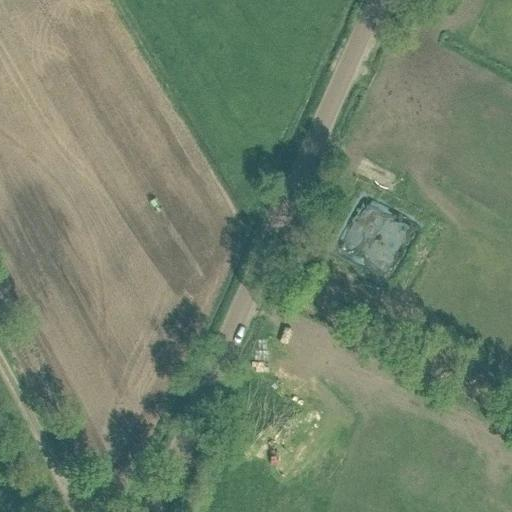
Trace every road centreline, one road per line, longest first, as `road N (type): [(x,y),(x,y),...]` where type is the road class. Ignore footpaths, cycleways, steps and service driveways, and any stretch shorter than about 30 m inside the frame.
road 1 (unclassified): [(150,511),(376,0)]
road 2 (track): [(0,364),(67,492)]
